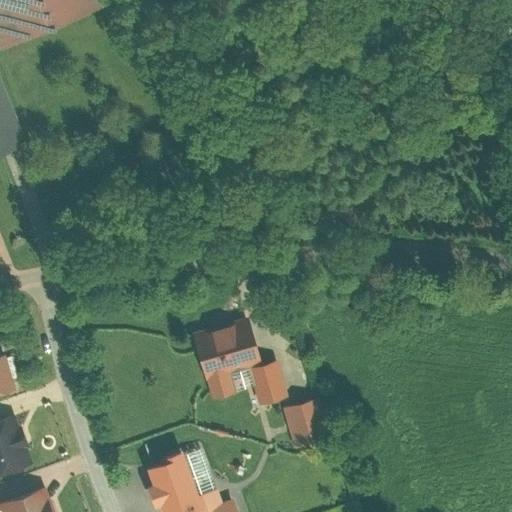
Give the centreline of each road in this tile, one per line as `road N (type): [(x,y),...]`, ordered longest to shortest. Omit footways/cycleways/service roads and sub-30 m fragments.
road 1 (residential): [(511,267),(389,255),(227,258),(33,283)]
road 2 (residential): [(108,511),(33,283)]
